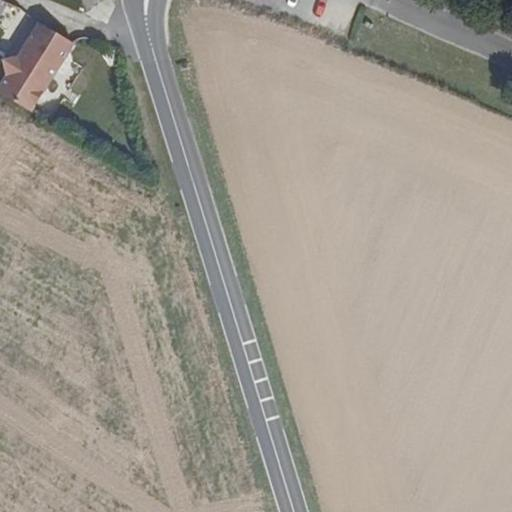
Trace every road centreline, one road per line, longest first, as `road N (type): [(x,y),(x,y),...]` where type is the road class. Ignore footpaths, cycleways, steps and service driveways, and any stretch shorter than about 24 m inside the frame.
road 1 (secondary): [(156,61),(294,511)]
road 2 (residential): [(511,55),(387,0)]
